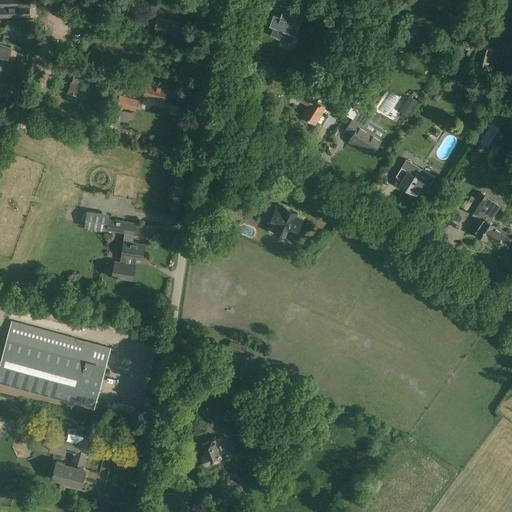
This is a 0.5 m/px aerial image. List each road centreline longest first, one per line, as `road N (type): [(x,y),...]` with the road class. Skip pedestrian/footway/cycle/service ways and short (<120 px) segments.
road 1 (unclassified): [(138,511),(222,0)]
road 2 (track): [(511,309),(321,177),(203,136)]
